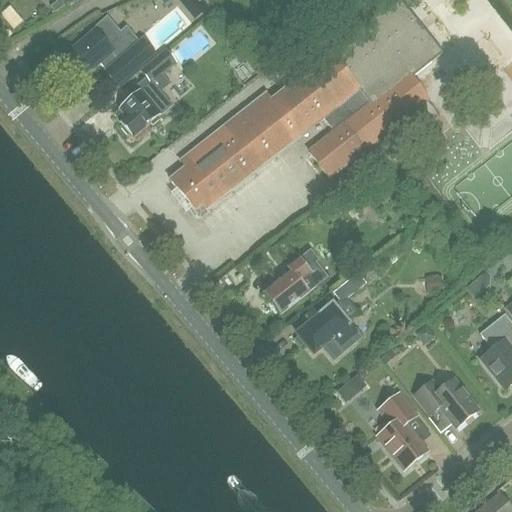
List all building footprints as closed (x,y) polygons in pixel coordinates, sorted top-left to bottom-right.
[(198,0),(179,0),(195,19),(207,10),(198,0)] [(329,180),(428,102),(411,81),(442,56),(399,1),(288,88),(291,92),(282,100),(279,96),(271,102),(266,95),(184,160),(180,163),(185,169),(169,182),(194,214),(202,208),(206,213),(301,138),(323,121),(334,134),(308,154),(329,180)] [(94,35),(70,55),(88,75),(100,64),(107,73),(106,74),(119,89),(155,58),(142,42),(128,54),(121,46),(126,42),(107,19),(92,32),(94,35)] [(165,53),(140,73),(147,80),(126,97),(130,102),(119,111),(119,112),(114,116),(120,123),(119,124),(122,128),(120,130),(128,138),(130,137),(132,140),(150,125),(152,127),(160,121),(158,119),(171,108),(160,94),(169,86),(161,77),(175,65),(165,53)] [(379,205),(401,188),(392,177),(370,194),(355,206),(364,217),(379,205)] [(305,271),(318,260),(310,250),(287,268),(290,272),(263,294),(271,304),(268,307),(275,316),(278,313),(281,316),(318,286),(305,271)] [(487,271),(476,280),(485,292),(490,288),(492,278),(487,271)] [(357,274),(332,295),(341,306),(365,285),(357,274)] [(470,295),(480,296),(485,292),(476,280),(465,289),(470,295)] [(319,318),(297,336),(313,356),(322,349),(333,362),(360,340),(332,306),(318,318),(319,318)] [(511,350),(511,326),(503,316),(478,336),(491,352),(480,361),(505,392),(511,385),(511,353),(510,352),(511,350)] [(454,431),(476,413),(452,383),(439,393),(432,383),(414,397),(429,417),(438,411),(454,431)] [(404,427),(415,419),(398,398),(379,413),(391,428),(377,439),(404,473),(426,455),(404,427)] [(511,511),(499,496),(479,511),(511,511)]
